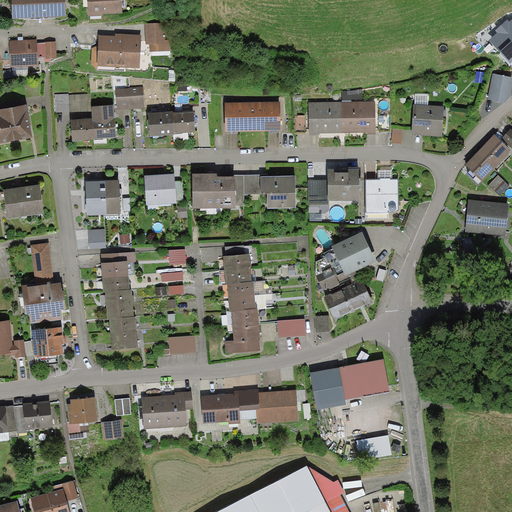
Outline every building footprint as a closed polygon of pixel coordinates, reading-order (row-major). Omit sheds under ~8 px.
[(64,0),(12,0),(13,23),(66,20),(64,0)] [(122,0),(86,0),(89,19),(124,16),(122,0)] [(510,64),(511,62),(511,18),(509,20),(506,17),(493,28),(496,32),(488,40),(510,64)] [(160,24),(144,26),(147,48),(150,47),(150,55),(171,52),(170,41),(163,42),(160,24)] [(99,46),(90,50),(91,64),(96,71),(140,71),(140,40),(100,38),(99,46)] [(36,42),(8,44),(9,69),(38,67),(37,61),(37,46),(36,42)] [(37,46),(37,61),(56,60),(55,45),(37,46)] [(511,78),(511,77),(494,75),(491,98),(509,100),(511,78)] [(142,89),(116,90),(117,110),(143,109),(142,89)] [(341,106),(309,105),(309,134),(390,135),(390,117),(375,117),(375,105),(353,105),(353,93),(342,93),(341,106)] [(90,95),(55,96),(55,115),(90,114),(90,95)] [(426,106),(413,105),(411,129),(440,132),(442,105),(426,103),(426,106)] [(282,104),(224,106),(225,135),(283,133),(282,104)] [(0,145),(32,140),(26,108),(0,112),(0,145)] [(115,109),(92,109),(92,122),(71,123),(71,142),(116,141),(115,109)] [(173,110),(150,112),(152,139),(174,138),(174,135),(173,115),(173,110)] [(173,115),(174,135),(196,134),(195,114),(173,115)] [(511,129),(510,127),(502,135),(511,145),(511,129)] [(400,144),(401,131),(392,130),(391,143),(400,144)] [(494,135),(480,151),(492,163),(507,147),(494,135)] [(492,163),(480,151),(468,162),(472,166),(467,171),(476,180),(492,163)] [(503,176),(497,169),(485,182),(491,188),(493,186),(503,176)] [(329,183),(329,204),(359,204),(359,173),(349,173),(349,176),(338,176),(338,173),(329,173),(329,183)] [(503,176),(493,186),(499,192),(509,182),(503,176)] [(234,181),(235,209),(246,208),(245,196),(263,195),(262,180),(262,177),(234,178),(234,181)] [(172,178),(145,179),(146,208),(174,206),(174,203),(173,184),(172,178)] [(218,178),(193,179),(194,210),(235,209),(234,181),(218,181),(218,178)] [(398,178),(366,178),(367,213),(388,213),(393,212),(396,211),(399,209),(398,178)] [(262,180),(263,195),(263,198),(269,197),(269,210),(296,209),(294,179),(262,180)] [(119,183),(85,185),(87,218),(121,216),(119,183)] [(329,183),(309,183),(309,213),(318,213),(318,207),(329,207),(329,204),(329,183)] [(173,184),(174,203),(183,202),(182,184),(173,184)] [(41,187),(3,193),(7,221),(45,216),(41,187)] [(504,202),(469,199),(467,224),(502,227),(504,202)] [(131,200),(123,200),(123,214),(132,214),(131,200)] [(186,208),(176,208),(177,220),(187,219),(186,208)] [(103,233),(90,233),(91,250),(104,250),(103,233)] [(326,259),(316,263),(316,277),(323,291),(341,284),(337,277),(345,273),(347,277),(376,262),(362,234),(345,241),(347,246),(325,256),(326,259)] [(48,245),(31,248),(36,282),(53,279),(48,245)] [(243,248),(225,250),(225,258),(244,256),(243,248)] [(469,248),(459,248),(459,258),(468,258),(469,248)] [(250,284),(248,256),(244,256),(225,258),(228,286),(230,286),(250,284)] [(127,264),(103,266),(104,281),(128,279),(127,264)] [(386,269),(379,267),(376,278),(383,280),(386,269)] [(278,269),(264,269),(265,279),(279,278),(278,269)] [(186,283),(186,275),(165,275),(165,284),(186,283)] [(128,279),(104,281),(105,295),(107,295),(129,293),(128,279)] [(372,303),(362,283),(327,300),(337,320),(372,303)] [(250,284),(230,286),(232,314),(234,314),(256,312),(253,284),(250,284)] [(31,285),(21,286),(25,317),(30,316),(31,325),(44,324),(43,319),(61,317),(60,312),(66,312),(62,285),(31,289),(31,285)] [(183,287),(169,287),(169,296),(184,295),(183,287)] [(165,288),(155,289),(156,297),(166,295),(165,288)] [(129,293),(107,295),(108,308),(133,306),(132,293),(129,293)] [(133,306),(108,308),(109,321),(111,321),(134,319),(133,306)] [(256,312),(234,314),(237,343),(224,344),(225,355),(261,352),(257,311),(256,312)] [(329,317),(315,318),(316,333),(330,332),(329,317)] [(134,319),(111,321),(112,336),(136,334),(135,319),(134,319)] [(304,321),(278,323),(279,337),(305,336),(304,321)] [(9,323),(0,323),(0,356),(15,355),(15,359),(24,358),(22,342),(11,343),(9,323)] [(61,328),(35,331),(38,359),(64,357),(61,328)] [(136,334),(112,336),(114,351),(137,349),(136,334)] [(194,338),(169,339),(170,351),(161,351),(162,357),(195,355),(194,338)] [(382,358),(310,371),(317,408),(346,403),(345,399),(389,391),(382,358)] [(239,394),(239,397),(240,413),(258,411),(257,396),(257,393),(239,394)] [(257,396),(258,411),(259,426),(298,424),(298,421),(297,406),(296,393),(257,396)] [(175,398),(142,401),(144,429),(187,426),(185,410),(193,410),(191,394),(175,396),(175,398)] [(239,397),(203,399),(204,425),(240,422),(240,413),(239,397)] [(72,406),(68,407),(69,425),(79,424),(96,423),(94,399),(71,401),(72,406)] [(129,400),(115,401),(116,418),(131,417),(129,400)] [(23,407),(25,424),(27,433),(54,429),(50,403),(23,407)] [(307,406),(297,406),(298,421),(308,421),(307,406)] [(13,408),(15,425),(25,424),(23,407),(13,408)] [(13,408),(0,409),(0,433),(16,432),(15,425),(13,408)] [(120,422),(102,423),(104,443),(122,442),(120,422)] [(79,424),(69,425),(67,425),(69,436),(80,435),(79,424)] [(389,434),(356,439),(358,458),(391,454),(389,434)] [(307,466),(215,511),(349,511),(334,482),(307,466)] [(63,492),(30,501),(33,511),(68,511),(67,504),(79,500),(73,480),(61,484),(63,492)]
